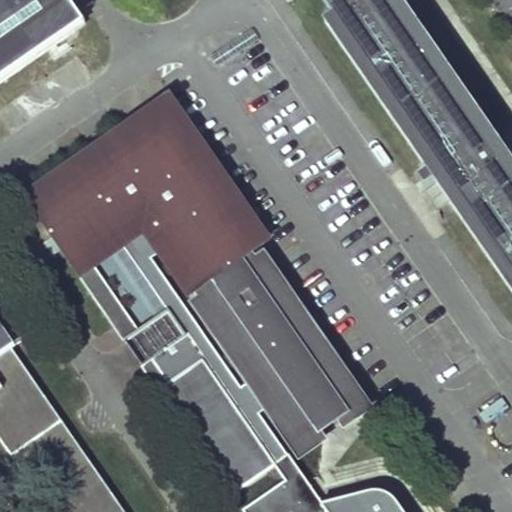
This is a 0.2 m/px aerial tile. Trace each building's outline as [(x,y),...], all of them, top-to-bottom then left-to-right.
[(0,0),(0,82),(85,24),(67,0),(0,0)] [(392,0),(332,0),(326,4),(436,163),(467,208),(511,273),(511,172),(489,139),(392,0)] [(321,437),(339,424),(345,433),(376,411),(264,250),(274,244),(170,95),(23,197),(231,496),(275,466),(291,461),(259,416),(271,408),(301,451),(321,437)] [(123,511),(76,443),(0,332),(0,511),(123,511)] [(284,479),(241,509),(242,511),(407,511),(401,502),(394,496),(387,491),(376,490),(325,502),(321,502),(318,501),(304,481),(291,461),(275,466),(284,479)]
